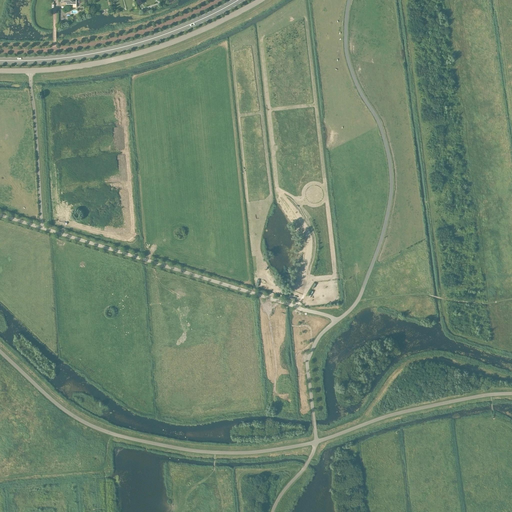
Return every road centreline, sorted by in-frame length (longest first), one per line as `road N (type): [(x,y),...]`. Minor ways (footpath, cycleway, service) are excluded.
road 1 (unclassified): [(0,70),(55,69),(159,47),(259,0)]
road 2 (secondary): [(0,61),(104,52),(238,0)]
